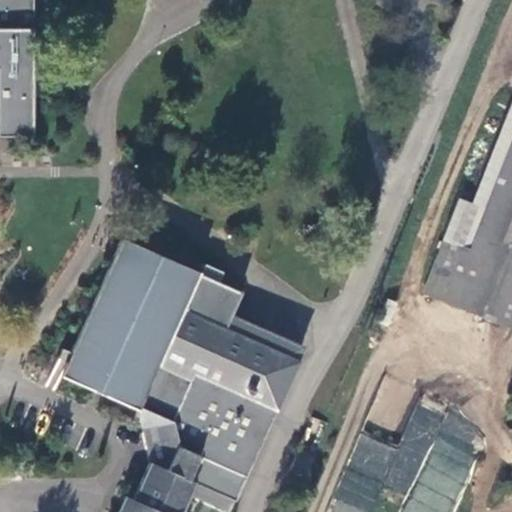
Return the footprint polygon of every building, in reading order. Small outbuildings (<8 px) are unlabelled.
[(0,0),(0,135),(35,135),(35,0),(0,0)] [(326,33),(324,2),(283,0),(284,32),(279,33),(280,87),(285,89),(284,123),(280,125),(281,178),(330,179),(330,123),(325,123),(325,90),(328,89),(330,34),(326,33)] [(469,247),(448,301),(511,323),(511,133),(478,225),(469,247)] [(469,247),(478,225),(451,215),(442,237),(469,247)] [(422,289),(448,301),(469,247),(442,237),(422,289)] [(152,463),(133,506),(125,502),(120,511),(180,511),(195,481),(238,500),(277,405),(303,345),(232,313),(242,290),(219,280),(199,272),(122,238),(60,374),(139,408),(140,404),(172,419),(164,438),(178,444),(167,469),(152,463)] [(223,271),(204,262),(199,272),(219,280),(223,271)] [(396,511),(448,511),(480,424),(416,401),(399,447),(357,432),(329,511),(368,511),(378,484),(403,493),(396,511)] [(140,404),(139,408),(152,463),(167,469),(178,444),(164,438),(172,419),(140,404)]
